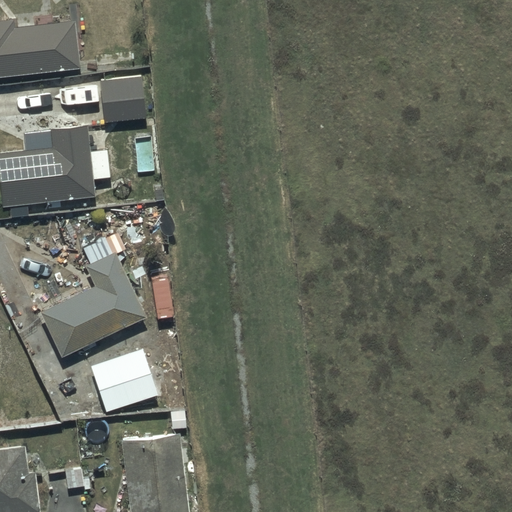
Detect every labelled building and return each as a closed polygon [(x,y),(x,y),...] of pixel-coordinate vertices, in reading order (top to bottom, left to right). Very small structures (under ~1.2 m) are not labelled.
[(0,14),(0,69),(77,61),(72,15),(13,21),(12,13),(0,14)] [(139,72),(98,75),(103,118),(143,114),(139,72)] [(0,146),(0,201),(35,198),(36,208),(90,203),(88,191),(93,191),(91,172),(108,171),(106,144),(88,145),(86,118),(49,121),(51,141),(0,146)] [(88,258),(83,261),(92,280),(38,305),(63,357),(90,344),(148,317),(113,247),(111,248),(103,230),(80,241),(88,258)] [(106,412),(129,405),(146,400),(161,396),(144,348),(83,370),(98,396),(106,412)] [(187,511),(177,426),(119,432),(128,511),(187,511)] [(22,438),(0,440),(0,511),(31,511),(30,506),(37,505),(32,463),(25,463),(22,438)]
